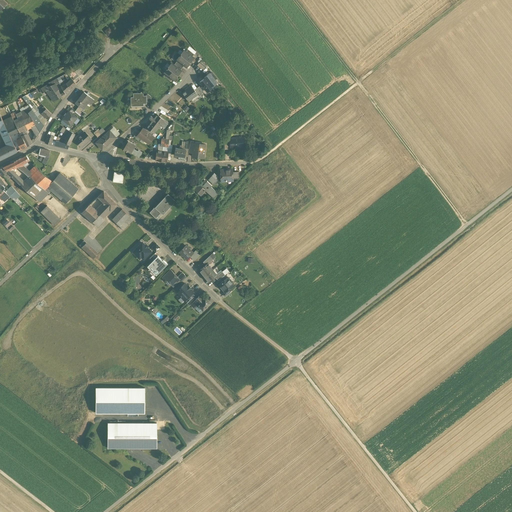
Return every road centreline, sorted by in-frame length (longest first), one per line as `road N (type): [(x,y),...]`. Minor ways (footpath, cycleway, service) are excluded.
road 1 (track): [(236,408),(204,372),(84,275),(36,302),(6,343)]
road 2 (track): [(294,0),(466,224)]
road 3 (track): [(511,189),(296,361)]
road 4 (track): [(252,162),(462,0)]
road 5 (track): [(296,361),(106,511)]
road 6 (residential): [(222,302),(123,204),(93,157)]
road 7 (track): [(296,361),(415,511)]
road 8 (residential): [(38,144),(104,59),(164,12)]
road 9 (track): [(0,283),(106,182)]
road 10 (residential): [(108,158),(174,166),(252,162)]
road 11 (track): [(0,100),(91,49),(104,44),(112,51)]
road 12 (residential): [(108,158),(191,68)]
